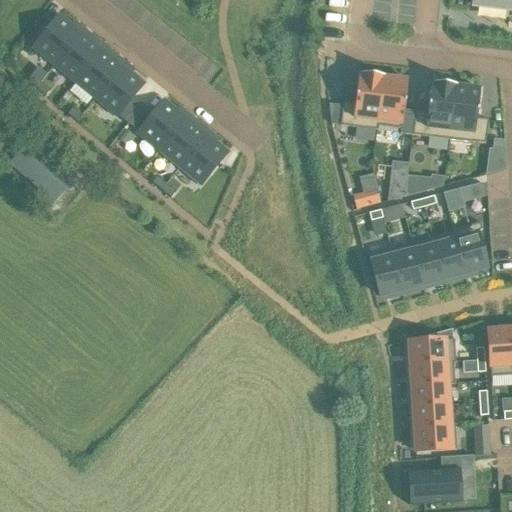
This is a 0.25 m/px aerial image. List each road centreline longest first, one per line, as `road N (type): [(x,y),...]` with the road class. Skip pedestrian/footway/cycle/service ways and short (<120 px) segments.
road 1 (residential): [(85,0),(252,138)]
road 2 (residential): [(511,70),(359,50),(365,0)]
